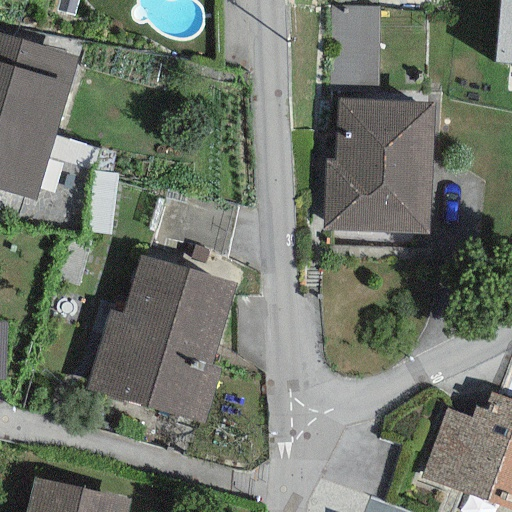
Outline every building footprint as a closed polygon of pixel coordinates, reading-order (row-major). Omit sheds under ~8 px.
[(511,0),(499,0),(494,63),(511,64),(511,0)] [(377,8),(329,8),(328,85),(376,86),(377,8)] [(77,57),(0,34),(0,190),(34,201),(77,57)] [(433,102),(336,98),(334,161),(324,161),(321,231),(428,235),(433,102)] [(235,284),(138,255),(121,313),(218,342),(235,284)] [(218,342),(121,313),(109,309),(84,389),(202,425),(219,370),(210,367),(218,342)] [(511,511),(511,400),(488,392),(481,411),(475,408),(471,418),(443,408),(418,479),(511,511)] [(32,477),(23,511),(126,511),(130,499),(32,477)]
